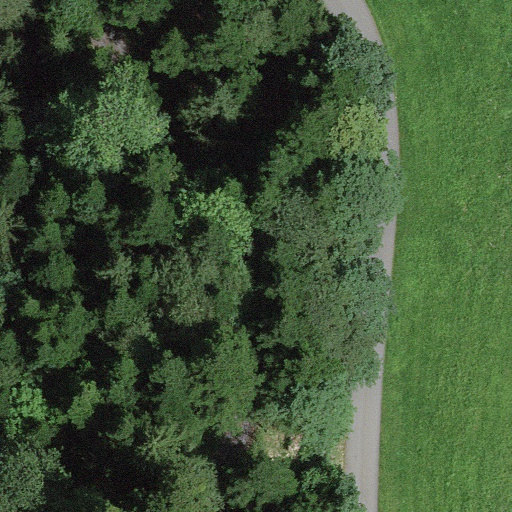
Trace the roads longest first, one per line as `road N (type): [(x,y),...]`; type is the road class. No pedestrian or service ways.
road 1 (track): [(214,511),(251,398),(253,301),(223,220),(91,0)]
road 2 (track): [(340,0),(361,42),(380,139),(363,511)]
